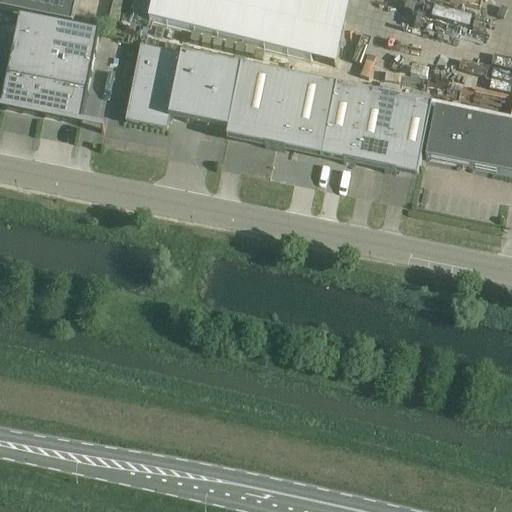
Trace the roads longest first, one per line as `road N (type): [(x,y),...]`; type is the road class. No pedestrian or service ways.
road 1 (unclassified): [(0,175),(511,277)]
road 2 (primary): [(311,511),(0,442)]
